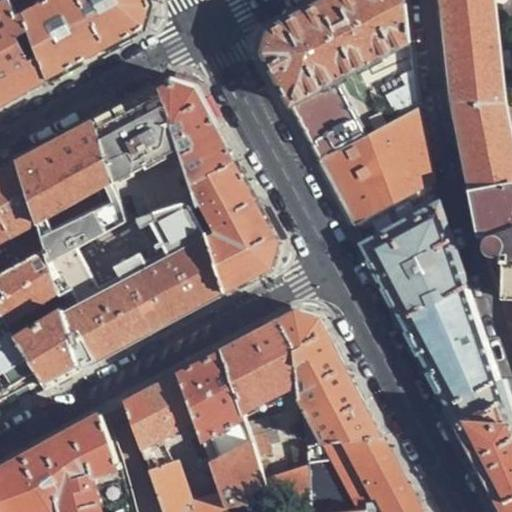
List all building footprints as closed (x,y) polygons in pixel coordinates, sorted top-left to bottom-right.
[(51,81),(12,0),(0,5),(0,108),(8,104),(51,81)] [(12,0),(51,81),(80,66),(126,41),(147,29),(153,3),(150,0),(12,0)] [(265,53),(322,161),(370,136),(343,82),(412,44),(406,0),(327,0),(315,6),(272,29),(265,53)] [(511,0),(444,0),(455,99),(481,234),(488,253),(494,254),(499,253),(504,252),(506,261),(505,299),(511,299),(511,0)] [(173,81),(164,87),(196,184),(239,161),(215,118),(200,88),(173,81)] [(98,122),(132,220),(141,215),(196,184),(164,87),(130,105),(98,122)] [(404,106),(407,116),(420,110),(418,97),(404,106)] [(370,136),(322,161),(344,202),(366,243),(441,208),(420,110),(407,116),(370,136)] [(81,247),(132,220),(98,122),(87,128),(33,156),(23,161),(50,249),(53,261),(81,247)] [(50,249),(23,161),(17,165),(0,174),(0,213),(27,261),(50,249)] [(239,161),(196,184),(229,291),(278,265),(282,243),(262,206),(239,161)] [(103,286),(81,247),(53,261),(62,289),(68,306),(87,368),(178,319),(229,291),(196,184),(141,215),(148,228),(158,223),(172,251),(152,261),(145,252),(120,266),(125,275),(103,286)] [(387,283),(405,318),(468,288),(441,208),(366,243),(387,283)] [(0,275),(27,261),(0,213),(0,275)] [(69,378),(87,368),(68,306),(43,321),(36,305),(62,289),(53,261),(50,249),(27,261),(0,275),(0,304),(50,388),(69,378)] [(436,375),(461,422),(506,402),(468,288),(405,318),(436,375)] [(50,388),(0,304),(0,415),(11,409),(50,388)] [(323,445),(384,436),(350,372),(321,317),(299,311),(291,315),(280,321),(295,348),(299,386),(298,398),(323,445)] [(295,348),(280,321),(253,335),(227,350),(247,415),(299,386),(295,348)] [(227,509),(230,508),(251,505),(246,495),(271,488),(267,477),(264,468),(255,440),(247,415),(227,350),(181,374),(198,423),(220,492),(227,509)] [(133,421),(165,511),(231,511),(230,508),(227,509),(220,492),(195,499),(180,459),(176,460),(167,439),(198,423),(181,374),(146,393),(126,404),(133,421)] [(511,511),(511,419),(506,402),(461,422),(497,491),(508,511),(511,511)] [(132,511),(109,432),(104,416),(49,445),(0,471),(0,506),(1,511),(132,511)] [(255,440),(264,468),(274,465),(277,458),(274,450),(281,447),(276,433),(255,440)] [(335,511),(338,511),(382,509),(383,511),(425,511),(412,488),(384,436),(323,445),(308,445),(310,464),(313,492),(313,511),(335,511)] [(267,477),(271,488),(297,496),(313,492),(310,464),(267,477)]
